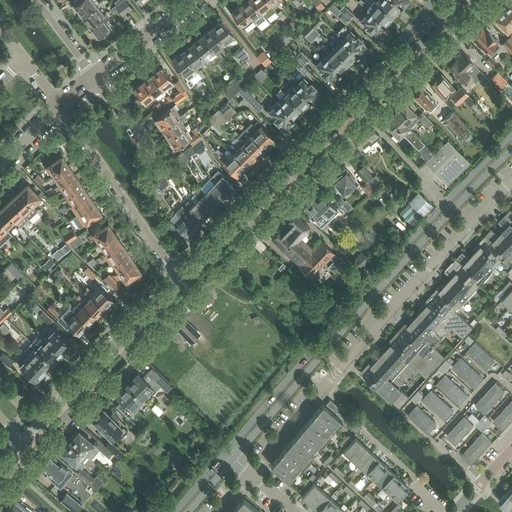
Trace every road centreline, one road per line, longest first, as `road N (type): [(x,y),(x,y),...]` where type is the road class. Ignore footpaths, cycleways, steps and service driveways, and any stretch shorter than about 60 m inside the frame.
road 1 (tertiary): [(511,135),(226,452)]
road 2 (tertiary): [(233,459),(511,149)]
road 3 (residential): [(249,474),(511,181)]
road 4 (residential): [(454,0),(178,277)]
road 5 (residential): [(178,277),(63,109)]
road 6 (residential): [(178,277),(42,421)]
road 7 (residential): [(95,78),(194,0)]
